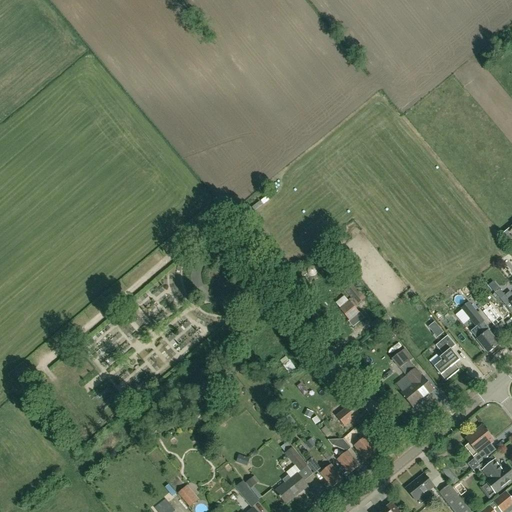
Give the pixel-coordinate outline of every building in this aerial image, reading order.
[(288,277),(299,290),(304,286),(293,273),(288,277)] [(357,304),(364,298),(346,275),(338,281),(357,304)] [(500,299),(503,303),(508,300),(510,302),(510,303),(511,305),(511,293),(510,291),(505,295),(500,289),(499,289),(497,287),(493,290),(495,293),(500,299)] [(358,313),(344,296),(336,303),(350,320),(348,322),(353,327),(364,318),(360,312),(358,313)] [(468,303),(462,308),(477,327),(470,332),(488,353),(499,345),(488,331),(490,330),(468,303)] [(503,319),(491,305),(482,312),(494,326),(503,319)] [(454,364),(459,360),(450,349),(455,345),(447,336),(436,345),(443,354),(439,358),(441,361),(434,367),(445,381),(459,369),(454,364)] [(241,345),(235,349),(240,355),(245,350),(241,345)] [(412,407),(433,390),(422,376),(421,376),(415,368),(409,361),(410,360),(403,350),(391,360),(399,370),(403,367),(408,374),(395,384),(402,392),(401,393),(412,407)] [(289,373),(296,368),(290,359),(289,360),(286,356),(285,357),(282,353),(278,356),(280,361),(289,373)] [(66,366),(73,360),(70,356),(63,362),(66,366)] [(216,384),(231,372),(226,366),(211,378),(216,384)] [(344,427),(359,415),(350,404),(336,416),(344,427)] [(304,416),(311,419),(314,412),(307,410),(304,416)] [(495,450),(490,443),(493,441),(481,426),(466,439),(469,444),(464,448),(478,464),(495,450)] [(365,460),(376,452),(364,437),(355,444),(352,441),(358,436),(354,430),(343,439),(352,449),(354,447),(365,460)] [(309,448),(314,444),(310,439),(305,443),(309,448)] [(300,472),(308,466),(293,447),(285,454),(300,472)] [(348,474),(359,465),(347,451),(337,460),(348,474)] [(236,463),(247,466),(250,458),(239,454),(236,463)] [(312,459),(307,463),(314,472),(319,469),(312,459)] [(489,498),(511,480),(511,472),(507,466),(502,470),(495,461),(483,470),(492,481),(482,489),(489,498)] [(331,488),(342,479),(330,465),(320,473),(331,488)] [(454,485),(459,481),(447,466),(442,470),(454,485)] [(290,479),(288,476),(282,480),(285,483),(274,492),(280,499),(280,498),(285,503),(296,494),(296,495),(307,486),(297,474),(290,479)] [(432,495),(429,491),(433,487),(423,474),(405,489),(415,501),(417,500),(421,504),(432,495)] [(253,485),(256,483),(252,478),(246,483),(250,488),(259,499),(262,497),(253,485)] [(252,508),(260,501),(243,481),(235,488),(252,508)] [(187,485),(177,494),(190,508),(199,500),(187,485)] [(453,511),(470,511),(449,485),(438,493),(453,511)] [(511,499),(511,500),(506,492),(481,511),(508,511),(511,509),(511,499)] [(157,511),(176,511),(166,499),(155,508),(157,511)] [(398,511),(391,503),(379,511),(398,511)]
